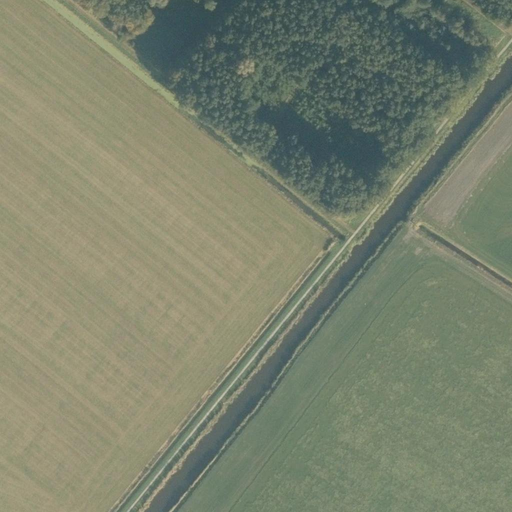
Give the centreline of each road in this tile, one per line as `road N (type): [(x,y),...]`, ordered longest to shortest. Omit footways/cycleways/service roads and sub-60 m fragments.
road 1 (track): [(63,0),(263,164)]
road 2 (track): [(263,164),(282,108),(335,42),(406,0)]
